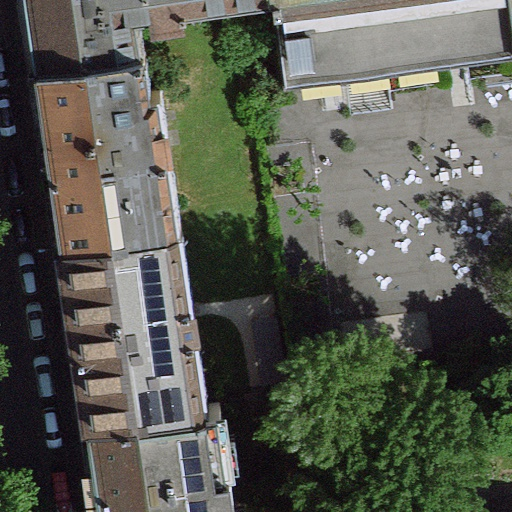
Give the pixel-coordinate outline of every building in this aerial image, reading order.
[(26,0),(37,62),(143,45),(138,14),(254,0),(26,0)] [(511,0),(314,0),(276,5),(288,85),(511,54),(511,0)] [(151,88),(143,45),(37,62),(62,240),(182,222),(162,88),(151,88)] [(209,402),(182,222),(62,240),(88,419),(209,402)] [(236,511),(221,401),(209,402),(88,419),(101,511),(236,511)]
